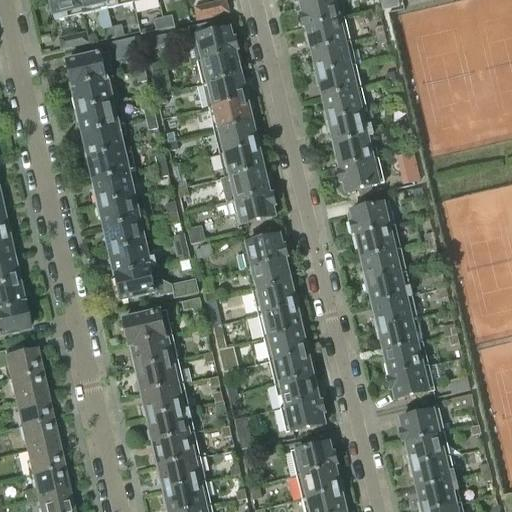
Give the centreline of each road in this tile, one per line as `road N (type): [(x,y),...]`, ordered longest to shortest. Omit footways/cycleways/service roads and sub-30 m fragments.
road 1 (residential): [(376,511),(253,0)]
road 2 (residential): [(115,511),(0,0)]
